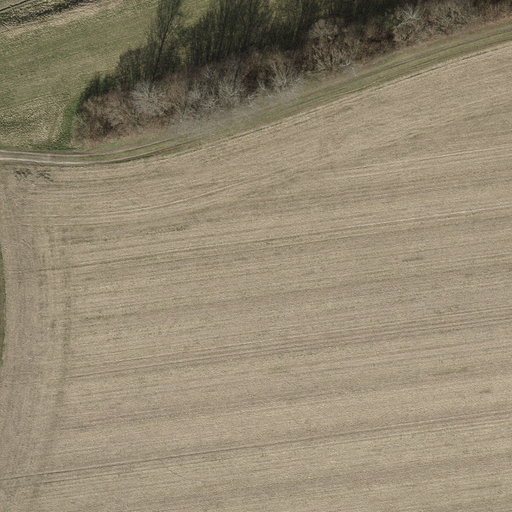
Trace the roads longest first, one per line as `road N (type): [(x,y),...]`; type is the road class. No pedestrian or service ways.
road 1 (track): [(0,163),(132,158),(511,40)]
road 2 (track): [(0,372),(8,280),(0,202)]
